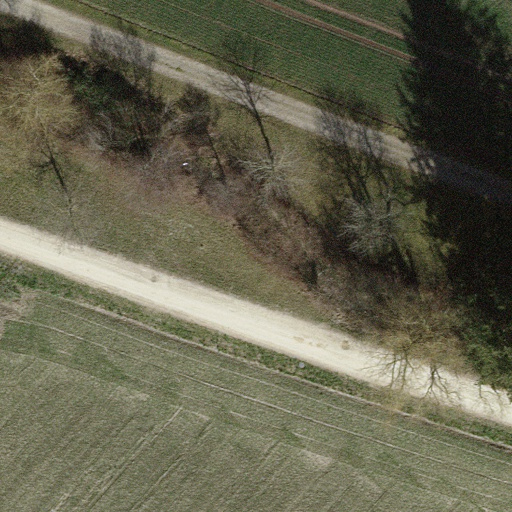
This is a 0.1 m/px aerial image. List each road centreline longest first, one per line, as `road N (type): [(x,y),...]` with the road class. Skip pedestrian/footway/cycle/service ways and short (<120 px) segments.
road 1 (track): [(0,225),(511,405)]
road 2 (track): [(511,192),(18,0)]
